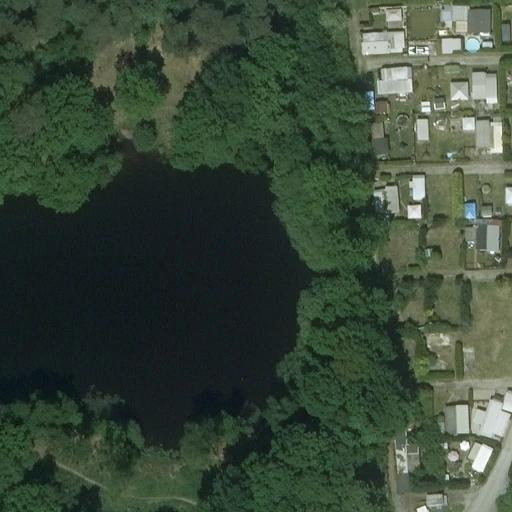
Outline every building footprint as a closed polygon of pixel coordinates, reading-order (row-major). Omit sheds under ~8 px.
[(492,35),(492,8),(447,8),(447,27),(470,27),(470,34),(492,35)] [(364,34),(364,55),(407,54),(406,32),(364,34)] [(415,94),(413,68),(381,69),(382,96),(415,94)] [(499,102),(499,73),(473,74),(473,84),(452,84),(452,102),(499,102)] [(465,121),(465,132),(479,132),(479,151),(505,151),(505,121),(465,121)] [(378,214),(401,213),(399,189),(376,190),(378,214)] [(479,243),(479,251),(501,252),(501,227),(468,227),(468,243),(479,243)] [(454,333),(429,334),(429,356),(455,355),(454,333)] [(483,411),(476,432),(505,441),(511,417),(511,414),(502,412),(504,404),(492,400),(488,413),(483,411)] [(446,408),(448,436),(471,435),(470,406),(446,408)] [(480,443),(469,467),(485,475),(496,450),(480,443)] [(408,446),(409,474),(421,473),(420,446),(408,446)]
